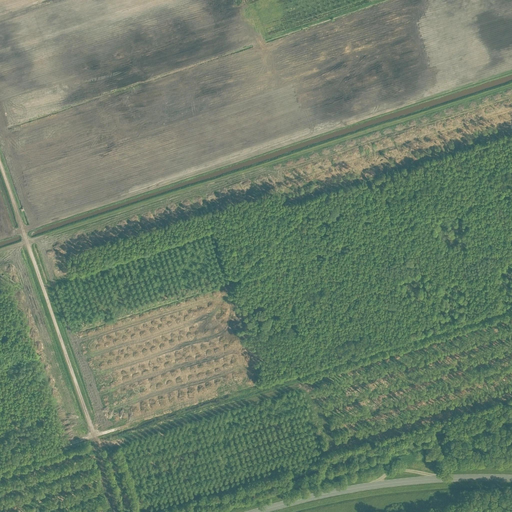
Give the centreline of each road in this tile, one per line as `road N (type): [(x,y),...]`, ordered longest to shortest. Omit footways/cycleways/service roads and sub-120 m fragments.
road 1 (track): [(183,511),(511,410)]
road 2 (primary): [(253,511),(376,484),(511,478)]
